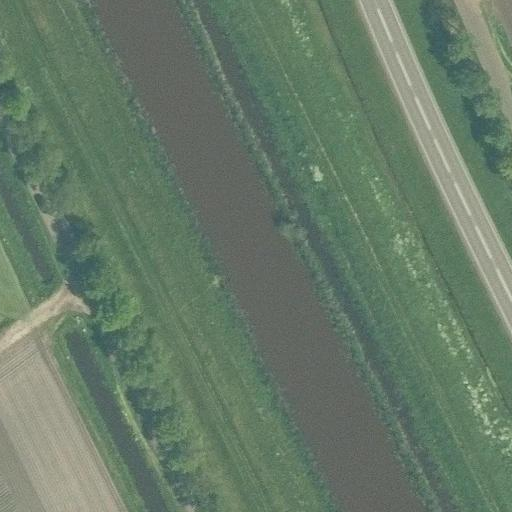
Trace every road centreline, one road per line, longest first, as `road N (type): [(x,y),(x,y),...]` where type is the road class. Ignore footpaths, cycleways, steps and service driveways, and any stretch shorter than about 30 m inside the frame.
road 1 (unclassified): [(195,511),(0,116)]
road 2 (trunk): [(511,293),(377,0)]
road 3 (unclassified): [(511,113),(458,0)]
